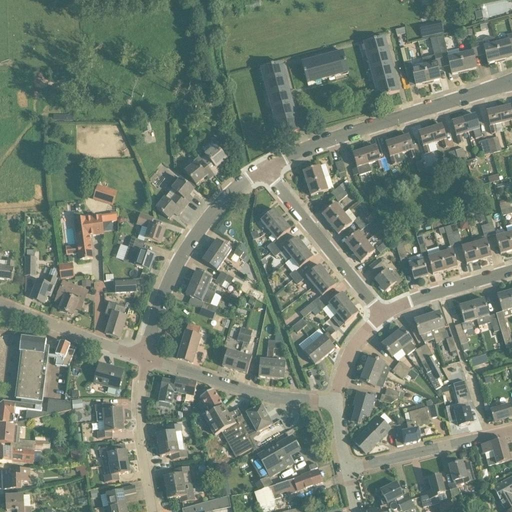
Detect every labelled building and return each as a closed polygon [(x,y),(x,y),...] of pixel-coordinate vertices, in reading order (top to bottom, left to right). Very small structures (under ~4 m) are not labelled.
[(475,13),(477,20),(483,19),(481,12),(475,13)] [(441,23),(419,27),(422,39),(443,35),(441,23)] [(508,41),(495,44),(500,64),(501,63),(500,62),(511,59),(511,57),(510,49),(511,48),(511,34),(507,36),(508,41)] [(464,74),(459,55),(448,58),(446,53),(447,53),(443,37),(437,39),(439,47),(444,68),(449,66),(451,76),(463,73),(464,75),(464,74)] [(494,38),(482,41),(476,43),(479,57),(485,55),(487,65),(500,62),(500,64),(495,44),(494,38)] [(384,39),(363,44),(378,99),(399,93),(384,39)] [(474,58),(479,57),(476,43),(470,44),(472,52),(459,55),(464,74),(465,74),(464,73),(476,70),(474,58)] [(444,68),(439,47),(432,49),(434,56),(436,63),(423,66),(428,85),(428,84),(440,81),(437,69),(444,68)] [(411,69),(410,65),(411,65),(407,49),(400,51),(407,79),(413,77),(415,87),(427,84),(428,85),(423,66),(411,69)] [(348,74),(342,53),(301,64),(307,85),(348,74)] [(300,132),(282,64),(260,70),(278,138),(300,132)] [(201,105),(211,102),(209,97),(197,101),(197,102),(195,118),(200,119),(201,105)] [(511,117),(510,107),(498,110),(501,124),(508,123),(510,131),(511,130),(511,117)] [(501,124),(498,110),(486,113),(491,136),(495,135),(494,126),(501,124)] [(463,120),(468,134),(473,132),(475,140),(482,138),(475,116),(463,120)] [(451,123),(458,145),(463,144),(460,136),(468,134),(463,120),(451,123)] [(141,123),(143,133),(151,131),(149,121),(141,123)] [(430,130),(434,144),(441,142),(444,150),(449,148),(442,126),(430,130)] [(434,144),(430,130),(418,134),(425,156),(430,154),(427,146),(434,144)] [(397,141),(401,155),(408,153),(411,160),(416,159),(409,137),(397,141)] [(488,141),(492,155),(501,152),(497,138),(488,141)] [(385,144),(392,166),(397,165),(394,157),(401,155),(397,141),(385,144)] [(492,155),(488,141),(480,143),(484,158),(492,155)] [(203,151),(208,156),(206,158),(206,159),(202,163),(214,177),(219,172),(216,169),(227,161),(217,149),(212,143),(203,151)] [(364,151),(371,173),(383,169),(375,147),(364,151)] [(456,152),(460,165),(467,162),(463,149),(456,152)] [(359,177),(371,173),(364,151),(352,155),(359,177)] [(460,165),(456,152),(448,154),(452,167),(460,165)] [(214,177),(202,163),(199,160),(184,172),(196,186),(206,178),(209,181),(214,177)] [(416,164),(419,173),(425,172),(422,162),(416,164)] [(338,175),(344,173),(341,163),(335,164),(338,175)] [(306,185),(324,180),(320,168),(303,173),(306,185)] [(328,192),(324,180),(306,185),(310,198),(328,192)] [(180,181),(168,195),(184,208),(191,199),(189,197),(193,191),(180,181)] [(391,181),(385,183),(388,191),(394,189),(391,181)] [(97,186),(93,201),(113,207),(117,192),(97,186)] [(334,199),(344,192),(340,187),(331,194),(334,199)] [(368,193),(371,201),(377,199),(376,195),(378,195),(376,190),(368,193)] [(347,196),(344,192),(334,199),(338,204),(347,196)] [(184,208),(168,195),(156,210),(169,221),(174,215),(177,217),(184,208)] [(330,226),(344,215),(335,205),(321,216),(330,226)] [(511,209),(511,208),(506,210),(501,212),(502,217),(511,214),(511,209)] [(368,210),(363,215),(366,219),(372,215),(368,210)] [(260,222),(268,232),(282,221),(274,211),(260,222)] [(75,235),(76,235),(80,263),(92,261),(90,237),(104,235),(103,223),(117,222),(116,214),(101,216),(101,217),(86,219),(73,221),(75,235)] [(148,230),(145,240),(160,245),(165,230),(151,225),(153,219),(140,215),(137,226),(148,230)] [(338,236),(352,225),(344,215),(330,226),(338,236)] [(357,227),(366,219),(363,215),(353,222),(357,227)] [(361,231),(370,224),(366,219),(357,227),(361,231)] [(282,221),(268,232),(277,242),(290,231),(282,221)] [(487,226),(490,236),(495,235),(492,224),(487,226)] [(455,225),(450,227),(456,247),(461,245),(455,225)] [(490,236),(487,226),(481,228),(484,238),(490,236)] [(456,247),(450,227),(444,229),(450,249),(456,247)] [(250,234),(253,242),(259,239),(256,232),(250,234)] [(352,254),(366,243),(358,233),(344,244),(352,254)] [(121,235),(119,245),(127,247),(129,237),(121,235)] [(511,249),(508,235),(495,239),(500,256),(511,252),(511,249)] [(137,261),(135,267),(149,272),(154,257),(141,252),(144,243),(132,239),(128,249),(134,252),(131,259),(137,261)] [(297,239),(283,250),(291,260),(305,249),(297,239)] [(209,252),(224,262),(231,251),(216,241),(209,252)] [(401,241),(395,243),(400,263),(407,261),(407,259),(402,241),(401,241)] [(486,241),(474,245),(479,262),(491,258),(486,241)] [(271,253),(276,248),(273,243),(267,248),(271,253)] [(360,264),(374,253),(366,243),(352,254),(360,264)] [(389,247),(385,243),(376,250),(380,255),(389,247)] [(421,255),(422,257),(428,255),(424,244),(419,246),(421,255)] [(474,245),(461,249),(466,266),(479,262),(474,245)] [(67,256),(76,254),(75,247),(66,249),(67,256)] [(276,248),(271,253),(275,258),(280,253),(276,248)] [(305,249),(291,260),(299,270),(313,259),(305,249)] [(247,257),(243,254),(237,250),(233,255),(240,259),(243,262),(247,257)] [(34,251),(27,251),(27,258),(25,258),(25,277),(36,278),(36,259),(34,258),(34,251)] [(452,251),(440,255),(445,272),(457,268),(452,251)] [(202,262),(217,272),(224,262),(209,252),(202,262)] [(440,255),(427,259),(433,276),(445,272),(440,255)] [(6,269),(0,267),(0,280),(12,282),(14,270),(13,270),(14,262),(7,261),(6,269)] [(395,274),(391,277),(378,261),(370,268),(375,275),(377,273),(381,277),(375,281),(385,293),(396,284),(397,285),(401,281),(395,274)] [(428,277),(423,261),(409,264),(414,281),(428,277)] [(58,266),(61,281),(75,279),(72,264),(58,266)] [(306,278),(314,288),(327,276),(319,266),(306,278)] [(50,299),(57,281),(56,280),(59,272),(49,268),(44,283),(37,280),(30,300),(43,305),(46,297),(50,299)] [(293,281),(299,276),(295,271),(289,276),(293,281)] [(207,292),(207,291),(215,295),(217,289),(210,286),(212,280),(196,273),(191,285),(207,292)] [(218,278),(225,282),(228,277),(221,273),(218,278)] [(299,276),(293,281),(297,286),(303,281),(299,276)] [(327,276),(314,288),(322,298),(336,286),(327,276)] [(225,282),(230,285),(234,280),(228,277),(225,282)] [(222,288),(225,282),(218,278),(215,284),(222,288)] [(115,294),(136,293),(136,281),(115,282),(115,294)] [(76,291),(61,285),(55,302),(62,305),(60,311),(72,316),(75,309),(79,311),(83,300),(84,301),(87,293),(77,289),(76,291)] [(185,296),(201,303),(199,309),(202,310),(215,314),(216,315),(218,309),(210,306),(215,295),(207,291),(207,292),(191,285),(185,296)] [(497,296),(502,314),(503,314),(511,310),(511,302),(509,293),(497,296)] [(328,305),(336,315),(350,304),(342,294),(328,305)] [(316,309),(322,304),(318,299),(299,314),(303,319),(316,309)] [(471,304),(476,321),(478,328),(491,324),(494,334),(500,332),(496,315),(489,317),(484,300),(471,304)] [(105,315),(112,317),(106,335),(119,340),(129,310),(109,303),(105,315)] [(322,304),(316,309),(319,314),(326,309),(322,304)] [(350,304),(336,315),(344,325),(358,314),(350,304)] [(472,330),(470,323),(476,321),(471,304),(459,308),(464,324),(454,327),(461,346),(467,344),(464,332),(472,330)] [(213,320),(215,314),(202,310),(200,315),(211,319),(213,320)] [(435,345),(444,342),(441,334),(445,333),(444,329),(438,313),(426,318),(431,333),(434,341),(435,345)] [(511,346),(504,319),(503,314),(502,314),(496,315),(500,332),(506,350),(511,347),(511,346)] [(414,322),(419,337),(424,344),(434,341),(431,333),(426,318),(414,322)] [(297,324),(302,330),(307,326),(302,320),(297,324)] [(302,330),(297,324),(292,329),(297,335),(302,330)] [(198,337),(200,329),(188,325),(177,360),(192,365),(200,338),(198,337)] [(325,331),(330,337),(335,333),(330,327),(325,331)] [(392,338),(402,351),(406,356),(415,349),(411,344),(412,343),(402,330),(392,338)] [(243,343),(245,336),(240,334),(239,334),(237,342),(243,343)] [(249,345),(251,338),(246,336),(245,336),(243,343),(249,345)] [(335,350),(323,337),(313,345),(325,359),(335,350)] [(27,414),(26,422),(29,421),(47,417),(71,412),(70,403),(48,401),(47,414),(41,413),(42,408),(41,408),(41,404),(42,404),(49,348),(45,348),(46,341),(21,338),(19,353),(22,353),(16,401),(21,402),(21,406),(4,404),(4,403),(0,406),(0,424),(9,426),(17,424),(18,413),(27,414)] [(392,359),(402,351),(392,338),(382,346),(392,359)] [(452,339),(446,341),(450,354),(456,352),(452,339)] [(75,352),(69,351),(70,346),(60,343),(55,356),(57,356),(55,367),(69,369),(75,352)] [(325,359),(313,345),(303,353),(315,367),(325,359)] [(420,349),(427,361),(437,381),(442,378),(431,358),(433,358),(426,346),(420,349)] [(441,389),(437,381),(427,361),(420,349),(415,352),(427,374),(426,375),(436,392),(441,389)] [(239,355),(227,351),(222,368),(234,372),(239,355)] [(252,359),(239,355),(234,372),(247,376),(252,359)] [(364,371),(380,377),(385,366),(384,365),(369,359),(364,371)] [(273,362),(260,361),(258,379),(271,380),(273,362)] [(286,363),(273,362),(271,380),(284,381),(286,363)] [(400,363),(396,369),(407,377),(411,372),(400,363)] [(118,390),(123,371),(100,365),(94,384),(108,388),(106,394),(116,396),(117,396),(118,396),(119,395),(119,394),(120,391),(118,390)] [(403,382),(405,379),(407,377),(396,369),(392,374),(403,382)] [(374,389),(375,388),(382,390),(386,379),(380,377),(364,371),(360,383),(374,389)] [(407,377),(411,379),(414,382),(418,377),(411,372),(407,377)] [(161,403),(160,407),(168,409),(169,405),(171,406),(174,393),(186,396),(189,383),(176,380),(176,384),(163,381),(160,391),(161,391),(159,403),(161,403)] [(194,397),(197,384),(189,383),(186,396),(194,397)] [(469,394),(465,383),(453,386),(459,406),(461,405),(463,411),(455,413),(446,415),(449,424),(457,422),(459,428),(472,424),(468,410),(467,404),(471,403),(469,394)] [(198,392),(202,397),(200,398),(206,409),(209,415),(222,407),(213,391),(210,392),(207,387),(198,392)] [(385,396),(398,400),(400,393),(386,390),(385,396)] [(357,425),(361,426),(361,425),(363,416),(370,418),(375,399),(357,394),(354,403),(357,404),(352,423),(357,425)] [(382,396),(380,402),(391,405),(397,400),(382,396)] [(83,409),(82,401),(72,402),(73,410),(83,409)] [(95,406),(96,413),(97,423),(104,423),(123,421),(122,410),(110,411),(109,405),(95,406)] [(409,414),(425,409),(425,407),(415,405),(416,408),(407,410),(409,414)] [(490,411),(493,423),(511,417),(511,415),(509,405),(490,411)] [(428,408),(425,409),(409,414),(405,415),(407,425),(406,425),(407,432),(401,433),(403,440),(398,441),(395,441),(396,448),(404,447),(417,444),(420,441),(418,427),(429,425),(428,420),(438,418),(435,406),(432,407),(428,408)] [(238,411),(228,416),(223,407),(222,407),(209,415),(203,418),(215,438),(220,435),(219,433),(239,422),(237,418),(241,416),(238,411)] [(242,417),(241,416),(237,418),(239,422),(219,433),(220,435),(221,434),(235,460),(255,449),(249,439),(272,426),(262,407),(242,417)] [(365,455),(390,430),(379,419),(354,444),(365,455)] [(26,422),(17,424),(9,426),(0,424),(0,443),(10,445),(10,449),(11,449),(11,450),(25,451),(34,452),(46,452),(47,452),(50,452),(50,439),(35,438),(34,443),(18,441),(19,429),(26,429),(27,424),(29,424),(29,421),(26,422)] [(124,433),(123,421),(104,423),(104,432),(97,433),(98,440),(112,439),(111,434),(124,433)] [(396,427),(398,441),(403,440),(401,433),(407,432),(406,425),(396,427)] [(156,436),(158,447),(177,443),(175,434),(182,433),(180,426),(167,428),(168,433),(156,436)] [(292,439),(258,458),(270,478),(293,465),(288,456),(299,450),(292,439)] [(488,468),(511,462),(505,442),(503,441),(481,446),(483,452),(481,453),(482,456),(493,453),(494,458),(486,460),(488,468)] [(177,443),(158,447),(160,458),(172,456),(173,461),(187,459),(185,452),(178,453),(177,443)] [(99,451),(100,458),(102,467),(128,463),(126,452),(114,454),(113,448),(99,451)] [(33,465),(33,456),(34,452),(25,451),(11,450),(11,449),(10,449),(0,449),(0,464),(12,464),(12,463),(33,465)] [(72,463),(84,461),(83,450),(70,452),(72,463)] [(210,460),(214,471),(220,469),(216,458),(210,460)] [(130,474),(128,463),(102,467),(105,484),(119,482),(118,476),(130,474)] [(448,486),(452,498),(458,496),(455,487),(475,482),(470,464),(463,466),(463,463),(449,467),(453,485),(448,486)] [(81,477),(87,476),(86,467),(75,469),(76,473),(80,472),(81,477)] [(164,478),(166,489),(184,486),(183,476),(190,475),(188,468),(174,471),(175,476),(164,478)] [(11,471),(11,477),(3,477),(3,491),(21,490),(21,483),(30,483),(30,471),(11,471)] [(276,487),(274,488),(273,486),(259,492),(254,494),(258,507),(257,507),(258,511),(270,511),(273,511),(274,501),(280,499),(279,495),(286,493),(287,496),(322,484),(318,472),(301,478),(276,486),(276,487)] [(427,493),(428,496),(420,498),(423,509),(440,504),(438,496),(445,494),(440,477),(439,477),(438,477),(435,478),(434,479),(428,480),(431,492),(427,493)] [(259,492),(273,486),(268,478),(255,485),(259,492)] [(504,511),(507,511),(511,510),(511,499),(510,496),(511,495),(511,479),(493,491),(504,511)] [(194,501),(193,494),(191,485),(184,486),(166,489),(168,501),(179,499),(181,504),(194,501)] [(379,511),(395,511),(396,511),(397,510),(398,509),(397,506),(398,506),(401,511),(407,508),(408,511),(416,511),(409,498),(404,500),(396,485),(381,492),(384,499),(381,501),(383,508),(379,510),(379,511)] [(106,495),(109,508),(125,504),(124,497),(136,494),(135,487),(122,490),(122,492),(106,495)] [(229,488),(221,490),(223,498),(231,496),(229,488)] [(98,491),(90,492),(91,499),(99,498),(98,491)] [(219,492),(208,494),(209,502),(220,500),(219,492)] [(30,511),(30,509),(29,497),(6,498),(7,511),(15,511),(30,511)] [(455,500),(451,502),(455,510),(460,508),(455,500)] [(452,511),(455,510),(451,502),(438,509),(439,511),(452,511)] [(210,503),(182,511),(181,511),(211,511),(213,511),(210,503)]
